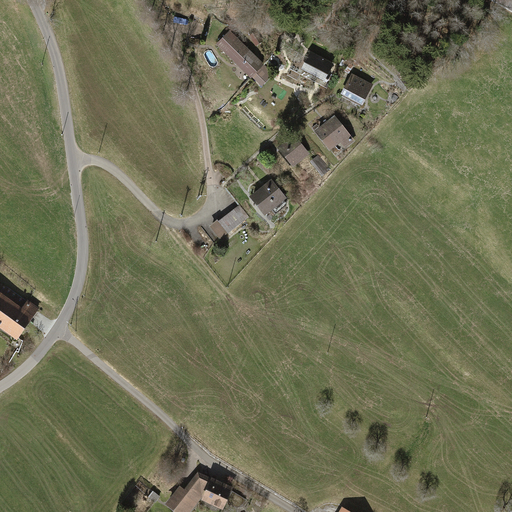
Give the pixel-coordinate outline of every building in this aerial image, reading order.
[(216,46),(251,80),(265,66),(230,32),(216,46)] [(309,54),(300,71),(327,85),(336,68),(309,54)] [(374,87),(352,75),(341,96),(363,108),(374,87)] [(345,152),(355,144),(334,118),(313,134),(329,154),(340,145),(345,152)] [(276,152),(293,170),(310,155),(294,136),(276,152)] [(311,163),(322,179),(329,173),(318,158),(311,163)] [(248,200),(263,219),(286,200),(270,181),(248,200)] [(219,242),(249,219),(241,207),(219,224),(217,222),(209,228),(219,242)] [(0,331),(15,343),(40,310),(27,301),(26,302),(7,288),(6,289),(0,284),(0,331)] [(240,511),(246,502),(231,493),(233,490),(198,474),(183,492),(179,489),(164,507),(170,511),(192,511),(200,503),(220,511),(222,511),(227,503),(240,511)] [(152,494),(148,500),(157,505),(160,500),(152,494)]
